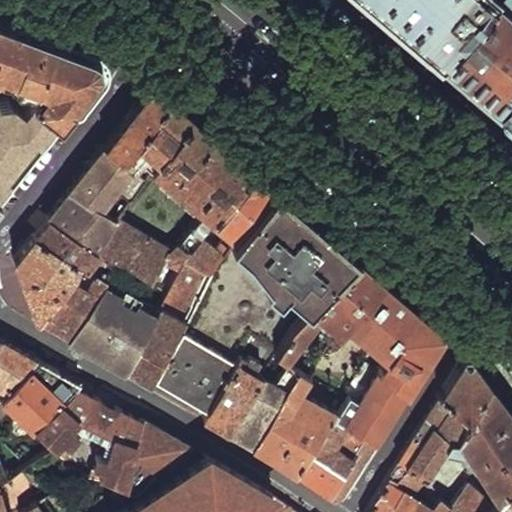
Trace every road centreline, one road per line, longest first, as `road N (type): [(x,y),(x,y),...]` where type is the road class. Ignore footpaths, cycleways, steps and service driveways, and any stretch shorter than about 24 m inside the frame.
road 1 (primary): [(202,12),(500,277)]
road 2 (residential): [(0,309),(331,511)]
road 3 (primary): [(511,227),(251,0)]
road 4 (residential): [(346,511),(500,277)]
road 5 (residential): [(160,25),(0,234)]
